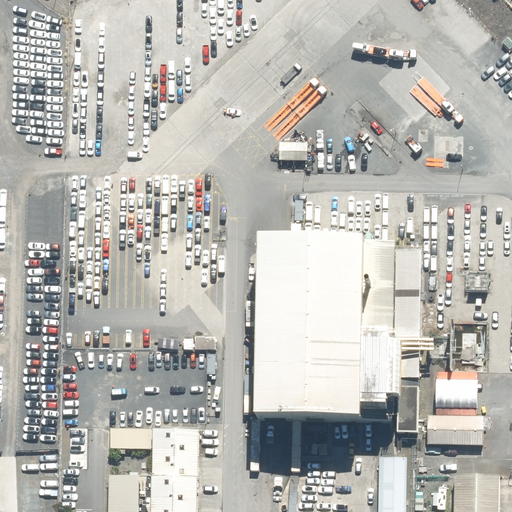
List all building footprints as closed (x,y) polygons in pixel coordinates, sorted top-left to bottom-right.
[(359,82),(344,67),(322,91),(337,105),(359,82)] [(398,117),(376,96),(367,106),(389,126),(398,117)] [(364,146),(348,131),(332,148),(348,163),(364,146)] [(305,164),(305,145),(277,145),(276,164),(305,164)] [(424,248),(261,246),(259,429),(357,430),(357,413),(399,414),(400,386),(423,386),(424,248)] [(511,333),(504,334),(503,374),(511,374),(511,333)] [(511,404),(492,403),(491,420),(511,421),(511,404)] [(487,422),(424,420),(423,454),(486,455),(487,422)] [(195,511),(197,431),(150,430),(149,511),(195,511)] [(499,511),(500,479),(452,478),(451,511),(499,511)] [(138,511),(139,481),(106,481),(105,511),(138,511)]
